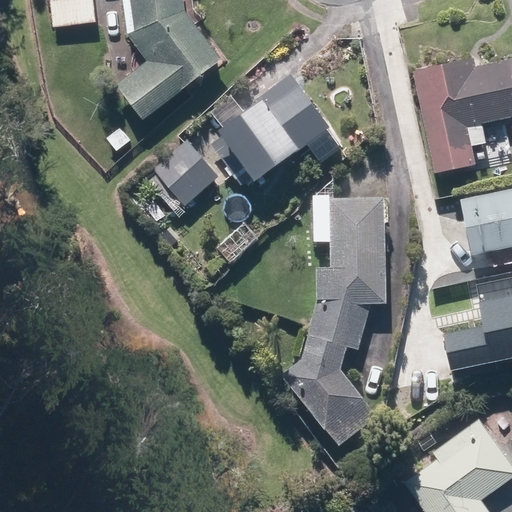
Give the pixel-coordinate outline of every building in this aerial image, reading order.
[(98,25),(95,0),(51,0),(55,30),(98,25)] [(123,0),(129,36),(149,63),(117,87),(144,122),(224,61),(187,13),(184,0),(123,0)] [(511,60),(476,67),(475,58),(456,62),(415,70),(435,174),(477,165),(473,148),(486,145),(482,125),(511,119),(511,60)] [(332,128),(293,75),(259,99),(262,103),(221,132),(224,137),(212,145),(242,186),(254,178),(257,182),(309,145),(321,162),(341,148),(329,131),(332,128)] [(221,178),(187,141),(154,170),(173,191),(163,200),(175,213),(185,205),(187,208),(221,178)] [(511,240),(511,193),(457,205),(467,250),(511,240)] [(360,352),(375,305),(389,305),(386,198),(330,199),(333,268),(317,268),(318,307),(301,363),(283,377),(340,447),(379,416),(341,370),(348,348),(360,352)] [(511,271),(455,283),(464,329),(426,337),(432,372),(511,356),(511,271)] [(434,453),(438,458),(404,483),(425,511),(492,511),(483,500),(511,479),(511,461),(480,418),(434,453)]
